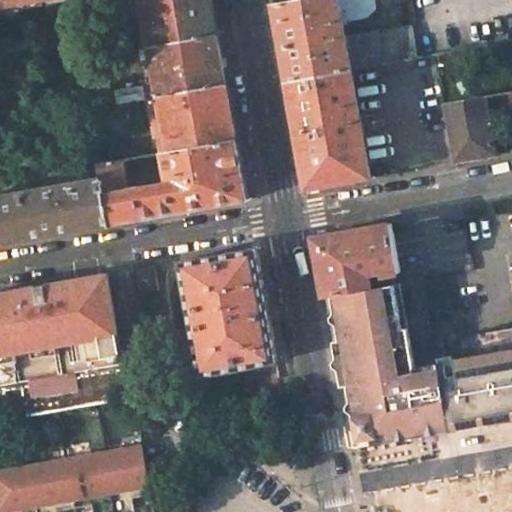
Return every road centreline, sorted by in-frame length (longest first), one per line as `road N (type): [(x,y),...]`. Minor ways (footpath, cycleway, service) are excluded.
road 1 (secondary): [(338,511),(285,218)]
road 2 (residential): [(285,218),(0,269)]
road 3 (residential): [(285,218),(511,179)]
road 4 (secondary): [(285,218),(246,0)]
